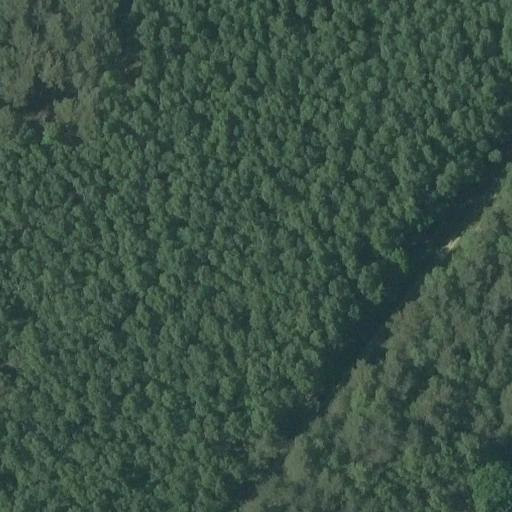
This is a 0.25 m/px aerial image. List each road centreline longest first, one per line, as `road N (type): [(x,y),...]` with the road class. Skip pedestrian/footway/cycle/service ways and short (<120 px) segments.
road 1 (track): [(511,185),(236,511)]
road 2 (track): [(355,366),(511,476)]
